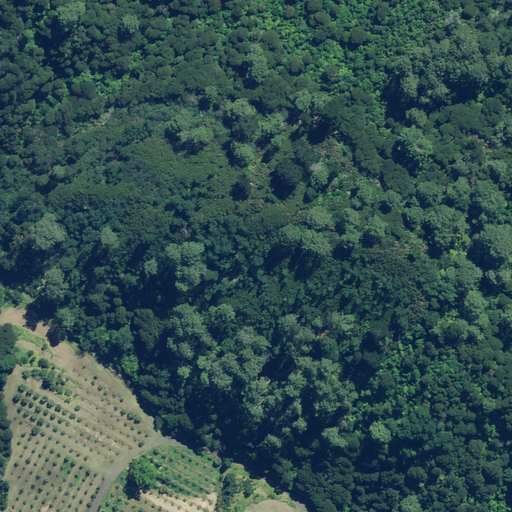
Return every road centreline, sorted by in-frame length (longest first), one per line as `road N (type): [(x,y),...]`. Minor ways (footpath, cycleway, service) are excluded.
road 1 (unclassified): [(158,436),(26,286),(0,281)]
road 2 (unclassified): [(158,436),(242,460),(296,496),(302,511)]
